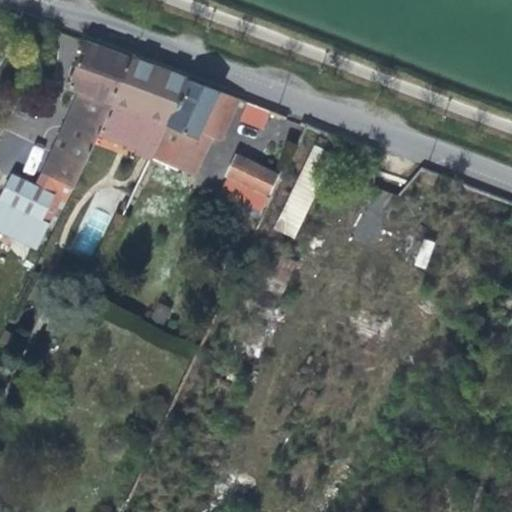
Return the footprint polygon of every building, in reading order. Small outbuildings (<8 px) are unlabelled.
[(8,177),(0,194),(0,235),(38,253),(97,131),(131,59),(106,50),(85,42),(67,89),(90,98),(50,183),(63,190),(59,200),(8,177)] [(136,151),(152,158),(190,81),(159,69),(131,59),(97,131),(137,146),(136,151)] [(220,142),(238,99),(213,90),(190,81),(152,158),(193,174),(211,138),(220,142)] [(269,111),(245,102),(239,118),(263,127),(269,111)] [(314,143),(273,230),(296,241),(318,192),(335,153),(314,143)] [(237,154),(226,174),(229,176),(222,192),(262,210),(279,174),(237,154)] [(375,247),(392,193),(369,185),(351,239),(375,247)] [(415,266),(426,269),(434,242),(422,239),(415,266)] [(219,284),(214,295),(222,299),(227,288),(219,284)] [(511,475),(441,444),(431,464),(511,499),(511,475)]
